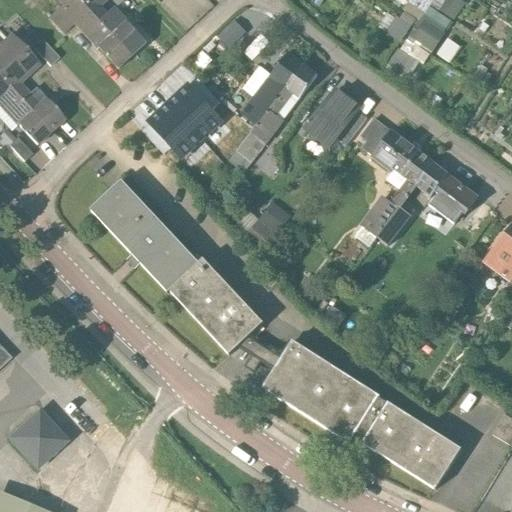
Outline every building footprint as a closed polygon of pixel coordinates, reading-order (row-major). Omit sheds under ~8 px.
[(119,71),(133,59),(79,0),(54,0),(63,9),(49,21),(63,37),(76,24),(119,71)] [(79,0),(133,59),(148,45),(115,10),(108,17),(101,10),(112,0),(79,0)] [(402,40),(408,19),(421,23),(427,0),(394,0),(395,1),(404,3),(400,16),(391,14),(385,35),(402,40)] [(430,7),(388,65),(410,81),(452,23),(430,7)] [(0,48),(0,79),(50,135),(63,123),(35,92),(29,97),(19,86),(39,68),(11,38),(0,48)] [(50,68),(59,59),(43,42),(34,50),(50,68)] [(255,99),(242,115),(257,126),(297,75),(282,64),(271,78),(255,99)] [(245,91),(255,99),(271,78),(261,70),(245,91)] [(257,126),(252,132),(267,144),(284,122),(277,117),(294,94),(300,99),(311,85),(297,75),(257,126)] [(37,146),(50,135),(0,79),(0,111),(16,129),(19,126),(37,146)] [(242,93),(239,80),(230,83),(233,95),(242,93)] [(188,88),(168,106),(201,141),(220,122),(188,88)] [(336,89),(306,131),(331,150),(337,142),(357,115),(362,108),(336,89)] [(201,141),(168,106),(150,123),(182,158),(201,141)] [(366,121),(357,115),(337,142),(346,148),(366,121)] [(362,152),(373,160),(393,135),(375,121),(361,140),(368,145),(362,152)] [(245,173),(267,144),(252,132),(230,161),(245,173)] [(420,155),(393,135),(373,160),(392,174),(394,171),(403,177),(420,155)] [(10,147),(25,163),(32,156),(17,140),(10,147)] [(400,192),(391,205),(390,206),(398,211),(400,209),(416,188),(433,165),(420,155),(403,177),(409,181),(400,192)] [(433,165),(416,188),(431,199),(435,194),(438,197),(430,208),(454,226),(462,215),(466,217),(467,215),(479,199),(448,176),(433,164),(433,165)] [(409,181),(403,177),(394,171),(392,174),(386,181),(400,192),(409,181)] [(168,295),(170,293),(200,265),(199,264),(122,182),(90,211),(168,295)] [(260,213),(279,228),(293,211),(273,196),(260,213)] [(377,240),(398,211),(390,206),(391,205),(384,200),(362,229),(377,240)] [(411,218),(400,209),(398,211),(377,240),(388,248),(411,218)] [(369,250),(377,240),(362,229),(355,239),(369,250)] [(511,283),(511,232),(487,264),(511,283)] [(204,261),(199,264),(200,265),(170,293),(229,357),(239,348),(249,338),(264,325),(204,261)] [(262,284),(270,293),(278,285),(271,276),(262,284)] [(319,286),(306,279),(297,296),(310,303),(319,286)] [(275,370),(283,359),(249,338),(239,348),(256,358),(275,370)] [(387,405),(379,399),(380,398),(293,342),(283,359),(275,370),(263,390),(351,446),(356,438),(363,443),(362,444),(436,491),(461,450),(388,404),(387,405)] [(0,346),(0,369),(11,359),(0,346)] [(38,414),(10,441),(38,471),(66,444),(38,414)] [(511,420),(505,416),(493,436),(511,447),(511,420)] [(44,511),(0,493),(0,511),(44,511)]
